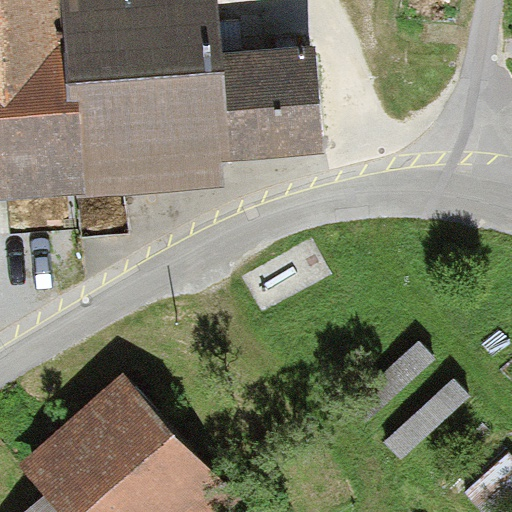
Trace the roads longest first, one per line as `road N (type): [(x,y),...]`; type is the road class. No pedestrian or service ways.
road 1 (unclassified): [(0,373),(251,228),(355,197),(467,198)]
road 2 (track): [(355,197),(362,224),(427,319),(511,411)]
road 3 (residential): [(491,0),(467,198)]
